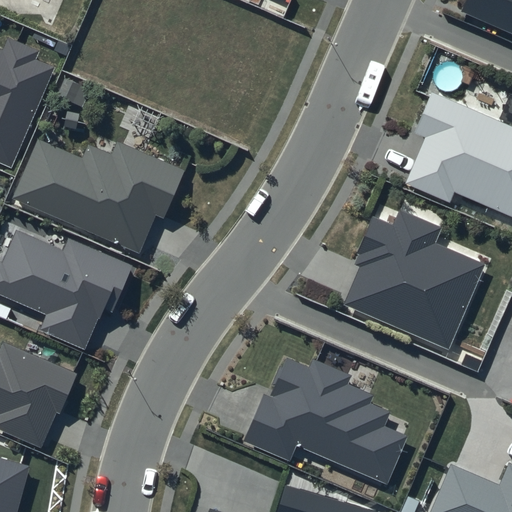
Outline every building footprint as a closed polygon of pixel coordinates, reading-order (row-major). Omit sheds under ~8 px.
[(511,0),(465,0),(461,11),(511,33),(511,0)] [(39,50),(9,37),(3,50),(0,49),(0,162),(11,167),(55,68),(35,59),(39,50)] [(511,127),(432,94),(415,132),(427,137),(407,184),(449,202),(454,192),(511,216),(511,127)] [(184,170),(117,141),(111,154),(88,144),(82,158),(38,139),(12,199),(140,253),(156,215),(164,218),(184,170)] [(344,305),(449,349),(485,265),(434,243),(441,227),(400,210),(393,225),(371,216),(355,253),(358,254),(354,264),(360,267),(344,305)] [(134,265),(68,237),(63,250),(17,230),(3,263),(0,261),(0,295),(47,315),(40,330),(86,349),(102,312),(112,316),(134,265)] [(77,373),(2,341),(0,345),(0,429),(41,447),(56,413),(59,414),(77,373)] [(309,368),(287,358),(270,398),(264,395),(244,441),(290,461),(296,446),(387,486),(409,436),(385,426),(391,411),(370,402),(373,395),(347,384),(351,375),(313,359),(309,368)] [(16,511),(30,465),(0,457),(0,511),(16,511)] [(511,511),(511,463),(508,462),(499,485),(450,465),(430,511),(511,511)] [(378,511),(286,485),(277,511),(223,511),(210,508),(208,511),(378,511)]
